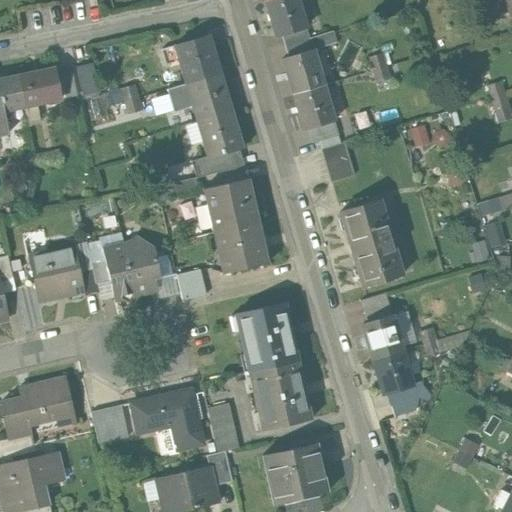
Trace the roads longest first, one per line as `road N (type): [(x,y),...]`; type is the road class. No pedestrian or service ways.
road 1 (residential): [(389,502),(239,0)]
road 2 (residential): [(73,331),(184,306),(191,357),(112,377),(88,355)]
road 3 (residential): [(228,0),(0,51)]
